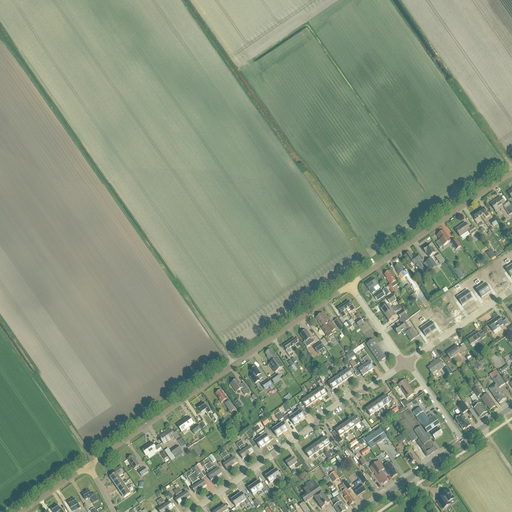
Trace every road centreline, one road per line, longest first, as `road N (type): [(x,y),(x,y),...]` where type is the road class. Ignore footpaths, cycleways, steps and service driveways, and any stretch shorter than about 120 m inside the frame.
road 1 (residential): [(89,465),(349,285)]
road 2 (residential): [(191,511),(405,363)]
road 3 (residential): [(349,285),(511,172)]
road 4 (residential): [(405,363),(511,291)]
road 5 (tertiary): [(360,511),(462,441)]
